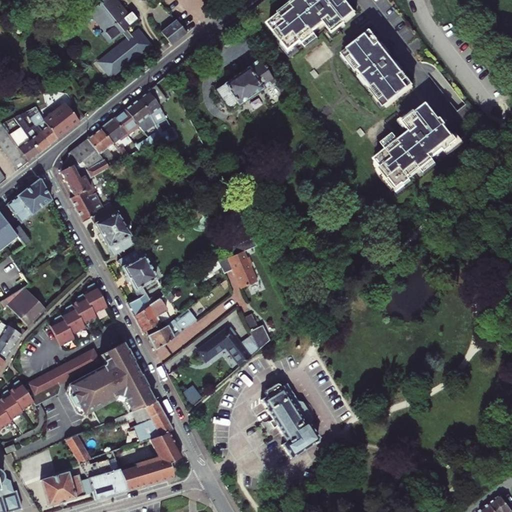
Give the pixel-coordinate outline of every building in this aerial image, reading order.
[(104,0),(90,12),(113,41),(122,34),(128,42),(102,64),(112,78),(150,46),(137,31),(130,37),(125,31),(138,21),(129,11),(124,16),(120,11),(122,9),(114,0),(104,0)] [(296,0),(292,4),(290,3),(268,23),(288,50),(300,41),(301,42),(314,33),(312,31),(324,23),(332,33),(344,24),(343,22),(355,13),(345,0),(296,0)] [(90,12),(88,13),(104,32),(101,34),(110,44),(113,41),(90,12)] [(172,45),(186,34),(176,22),(162,32),(172,45)] [(369,89),(383,108),(411,87),(401,74),(400,75),(392,64),(393,63),(388,56),(386,57),(377,45),(379,44),(370,32),(343,53),(361,76),(369,89)] [(273,81),(272,80),(273,78),(274,71),(271,65),(267,62),(260,61),(259,59),(216,90),(230,110),(273,81)] [(148,91),(159,106),(168,99),(156,85),(148,91)] [(148,91),(139,98),(154,124),(159,133),(162,138),(163,141),(169,137),(169,136),(166,131),(171,128),(159,106),(148,91)] [(126,109),(141,129),(143,132),(154,124),(139,98),(126,109)] [(57,140),(84,118),(75,105),(68,110),(62,101),(59,103),(61,106),(43,121),(57,140)] [(438,122),(425,106),(413,115),(412,113),(400,123),(408,133),(396,142),(395,140),(382,150),(384,151),(372,160),(393,189),(406,180),(405,178),(416,170),(417,171),(430,162),(429,160),(440,152),(441,153),(454,144),(442,128),(440,130),(436,124),(438,122)] [(57,140),(43,121),(36,107),(25,113),(28,117),(34,125),(49,146),(57,140)] [(132,129),(135,133),(141,129),(126,109),(113,118),(119,127),(121,125),(127,133),(132,129)] [(40,153),(49,146),(34,125),(29,129),(23,122),(28,117),(25,113),(14,119),(29,139),(40,153)] [(119,127),(113,118),(101,128),(113,144),(127,133),(121,125),(119,127)] [(28,163),(1,124),(0,123),(0,122),(0,146),(5,153),(17,171),(28,163)] [(1,124),(28,163),(40,153),(29,139),(25,142),(15,129),(13,131),(8,125),(7,126),(5,123),(1,124)] [(101,128),(87,138),(103,159),(109,168),(118,162),(107,148),(113,144),(101,128)] [(130,137),(135,133),(132,129),(127,133),(130,137)] [(159,133),(148,138),(152,143),(162,138),(159,133)] [(103,159),(87,138),(68,154),(67,160),(62,164),(61,171),(74,197),(84,191),(85,192),(90,189),(86,181),(91,178),(109,168),(103,159)] [(142,139),(135,144),(140,150),(152,143),(148,138),(143,141),(142,139)] [(124,147),(118,151),(124,159),(140,150),(135,144),(126,149),(124,147)] [(185,155),(175,162),(178,167),(188,160),(185,155)] [(91,218),(98,214),(89,197),(97,193),(91,178),(86,181),(90,189),(85,192),(84,191),(74,197),(70,199),(82,222),(91,218)] [(0,210),(0,213),(4,219),(13,212),(22,223),(51,201),(39,179),(0,210)] [(230,197),(228,192),(226,193),(225,191),(218,195),(223,203),(229,200),(228,198),(230,197)] [(135,245),(113,206),(98,214),(91,218),(112,257),(135,245)] [(9,242),(17,236),(14,232),(4,219),(0,213),(0,253),(8,247),(6,244),(9,242)] [(19,228),(14,232),(17,236),(25,245),(30,242),(19,228)] [(251,237),(227,249),(229,253),(231,256),(243,251),(256,245),(251,237)] [(137,297),(127,304),(133,316),(148,307),(152,305),(150,300),(143,287),(157,279),(140,250),(118,262),(137,297)] [(220,269),(223,273),(231,269),(240,287),(256,280),(250,266),(252,265),(248,256),(246,257),(243,251),(231,256),(229,253),(216,259),(220,269)] [(216,259),(204,267),(211,276),(220,269),(216,259)] [(107,308),(94,284),(88,288),(87,291),(82,294),(83,295),(93,315),(107,308)] [(0,304),(3,309),(27,326),(44,309),(24,288),(0,304)] [(162,292),(150,300),(152,305),(160,300),(165,296),(162,292)] [(77,298),(76,302),(71,304),(72,305),(82,325),(95,318),(93,315),(83,295),(77,298)] [(147,336),(163,328),(157,317),(167,311),(160,300),(152,305),(148,307),(133,316),(142,334),(145,332),(147,336)] [(82,325),(72,305),(66,308),(65,312),(60,315),(61,316),(71,336),(84,329),(82,325)] [(147,336),(155,351),(176,336),(199,318),(191,308),(167,326),(163,328),(147,336)] [(258,350),(269,340),(262,326),(258,328),(251,314),(243,318),(253,339),(258,350)] [(71,336),(61,316),(55,319),(54,323),(49,325),(60,347),(73,340),(71,336)] [(0,336),(0,339),(13,348),(21,335),(15,331),(8,326),(0,320),(0,326),(5,330),(0,336)] [(10,322),(8,326),(15,331),(18,327),(10,322)] [(258,350),(253,339),(242,347),(233,336),(235,335),(230,328),(228,329),(227,328),(198,351),(206,362),(224,348),(239,367),(258,350)] [(0,358),(4,361),(13,348),(0,339),(0,358)] [(122,343),(100,355),(104,363),(105,365),(104,366),(67,385),(83,415),(92,411),(100,425),(110,421),(141,408),(143,407),(143,408),(153,402),(145,388),(147,387),(140,375),(139,376),(132,362),(133,361),(127,349),(125,350),(122,343)] [(92,350),(22,387),(33,403),(35,405),(57,393),(60,386),(58,384),(99,362),(92,350)] [(133,361),(132,362),(139,376),(140,375),(141,374),(134,361),(133,361)] [(22,387),(19,381),(12,385),(12,389),(8,392),(21,411),(33,403),(22,387)] [(193,384),(184,391),(192,403),(202,396),(193,384)] [(276,384),(265,391),(265,394),(266,396),(260,400),(266,410),(265,410),(271,420),(268,422),(272,429),(276,427),(285,442),(281,444),(290,459),(317,443),(319,439),(309,422),(312,420),(311,417),(302,402),(298,401),(287,384),(280,387),(278,385),(276,384)] [(83,415),(67,385),(66,386),(64,392),(75,413),(81,415),(83,415)] [(8,392),(7,390),(1,394),(1,398),(0,398),(0,406),(9,421),(22,413),(21,411),(8,392)] [(141,408),(110,421),(112,427),(134,419),(136,426),(134,427),(137,436),(118,443),(120,449),(149,440),(160,436),(171,430),(155,401),(153,402),(143,408),(143,407),(141,408)] [(0,406),(0,429),(10,423),(9,421),(0,406)] [(64,440),(79,463),(80,465),(98,456),(85,431),(64,440)] [(120,472),(126,489),(145,484),(145,485),(173,476),(171,468),(165,466),(169,464),(181,457),(168,432),(160,436),(149,440),(157,457),(155,458),(156,461),(135,467),(120,472)] [(134,464),(135,467),(156,461),(155,458),(134,464)] [(119,470),(88,480),(95,500),(127,491),(126,489),(120,472),(119,470)] [(0,511),(14,511),(21,510),(15,491),(13,491),(10,481),(6,480),(3,479),(2,477),(2,474),(0,472),(0,511)] [(85,495),(81,481),(79,475),(70,478),(68,472),(40,480),(48,507),(85,495)] [(88,480),(81,481),(85,495),(88,502),(95,500),(88,480)] [(490,505),(495,511),(511,511),(511,510),(508,506),(501,496),(490,505)]
